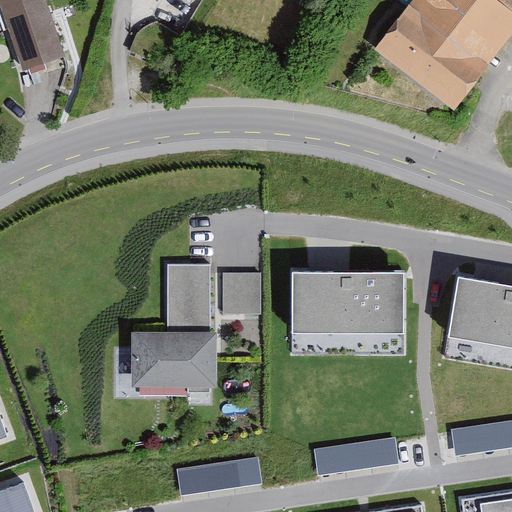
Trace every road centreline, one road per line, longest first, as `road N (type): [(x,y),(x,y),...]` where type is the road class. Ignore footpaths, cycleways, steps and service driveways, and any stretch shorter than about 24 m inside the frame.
road 1 (tertiary): [(0,178),(136,127),(207,119),(369,137),(511,189)]
road 2 (residential): [(511,462),(179,511)]
road 3 (residential): [(511,255),(288,219)]
